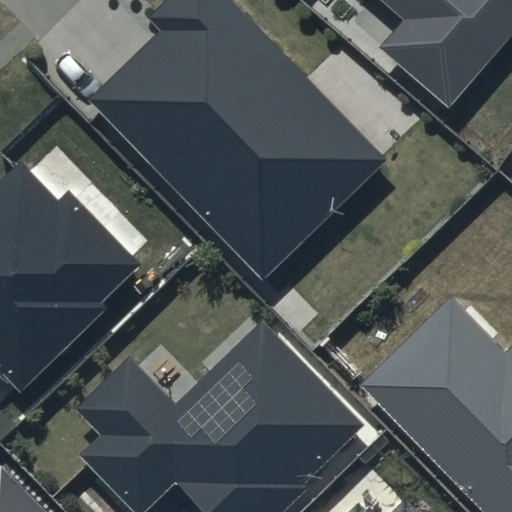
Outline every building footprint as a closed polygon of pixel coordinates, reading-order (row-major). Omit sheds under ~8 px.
[(390,160),(236,0),(169,0),(153,15),(167,30),(95,98),(268,277),(390,160)] [(511,0),(385,0),(407,19),(382,48),(448,106),(511,32),(511,0)] [(58,201),(21,163),(0,183),(0,376),(21,398),(112,309),(106,303),(143,266),(69,190),(58,201)] [(511,511),(511,345),(508,350),(455,296),(361,386),(482,511),(511,511)] [(278,511),(370,424),(263,314),(174,400),(130,355),(75,408),(102,435),(81,455),(135,511),(143,511),(178,478),(210,511),(278,511)] [(48,511),(0,463),(0,511),(48,511)] [(422,511),(405,495),(387,511),(367,511),(357,502),(347,511),(422,511)]
